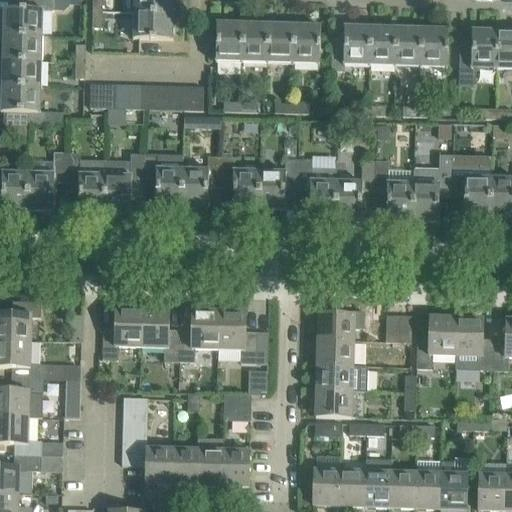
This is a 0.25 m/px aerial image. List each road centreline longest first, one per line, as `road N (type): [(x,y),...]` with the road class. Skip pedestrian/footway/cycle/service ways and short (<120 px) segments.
road 1 (residential): [(103,505),(105,412),(89,393),(91,263)]
road 2 (residential): [(283,504),(290,269)]
road 3 (tertiary): [(511,275),(290,269)]
road 4 (tertiary): [(290,269),(91,263)]
